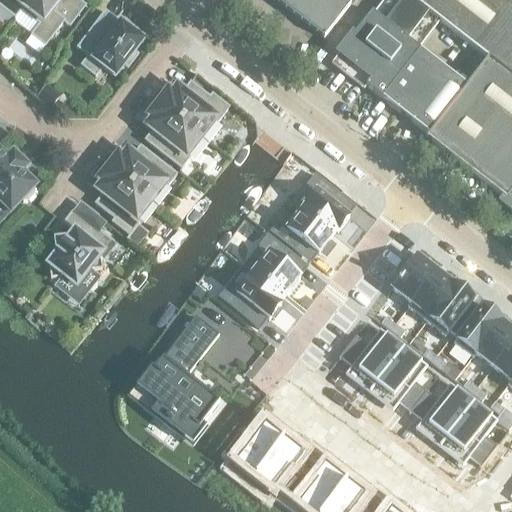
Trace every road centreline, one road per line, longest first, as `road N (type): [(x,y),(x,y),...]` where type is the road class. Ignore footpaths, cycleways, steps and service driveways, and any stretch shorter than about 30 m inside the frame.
road 1 (residential): [(455,511),(334,440),(267,381),(410,194)]
road 2 (residential): [(189,23),(410,194)]
road 3 (residential): [(189,23),(92,144),(48,132),(0,102)]
road 4 (residential): [(410,194),(511,278)]
